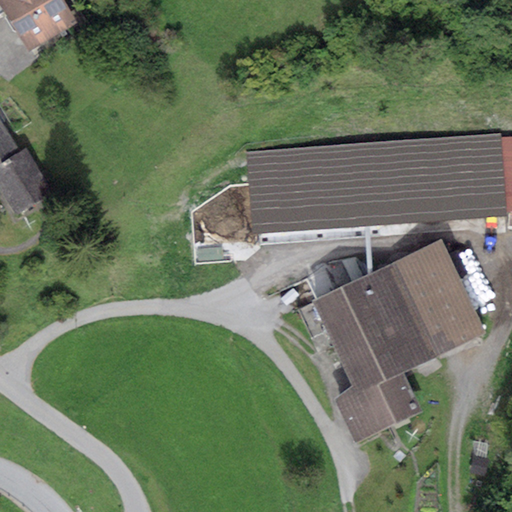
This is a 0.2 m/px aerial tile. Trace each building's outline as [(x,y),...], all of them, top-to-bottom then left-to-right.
[(0,0),(29,51),(76,24),(62,0),(0,0)] [(0,117),(0,167),(22,155),(0,117)] [(496,138),(251,158),(257,229),(502,210),(496,138)] [(0,167),(0,185),(16,213),(52,192),(29,151),(22,155),(0,167)] [(392,269),(436,358),(486,333),(442,244),(392,269)] [(392,269),(315,307),(357,392),(359,396),(400,375),(436,358),(392,269)] [(357,392),(337,401),(359,445),(419,415),(400,375),(359,396),(357,392)]
